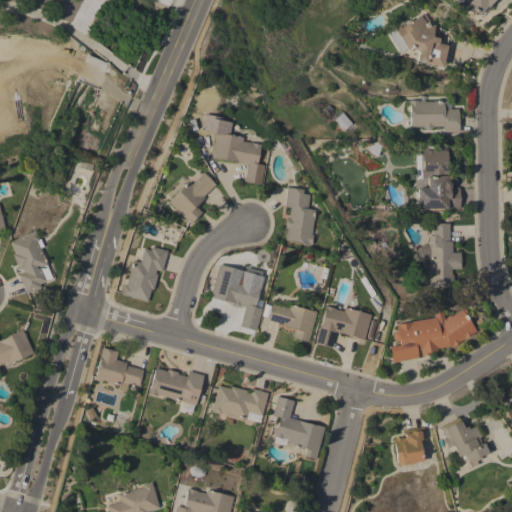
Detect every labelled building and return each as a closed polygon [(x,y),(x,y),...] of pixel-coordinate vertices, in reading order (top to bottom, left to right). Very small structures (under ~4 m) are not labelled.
[(493,0),(487,7),(485,6),(478,15),(469,8),(467,11),(460,6),(463,2),(460,0),(493,0)] [(400,51),(389,31),(402,24),(403,25),(424,13),(429,21),(426,23),(434,25),(431,37),(438,38),(436,43),(446,45),(441,67),(414,61),(416,52),(414,51),(414,50),(409,48),(407,50),(405,49),(405,48),(400,51)] [(457,132),(442,132),(442,126),(432,126),(432,128),(421,129),(421,127),(409,127),(409,103),(408,103),(408,100),(418,100),(418,102),(433,102),(433,101),(443,101),(443,109),(457,109),(457,132)] [(341,113),(341,112),(351,124),(342,131),(331,117),(339,110),(341,113)] [(215,132),(243,138),(242,141),(260,144),(256,164),(264,166),(260,184),(243,181),(246,164),(210,157),(215,132)] [(458,208),(427,209),(426,197),(426,190),(426,179),(415,179),(415,168),(422,168),(422,151),(425,151),(425,150),(433,150),(433,151),(447,150),(448,175),(450,175),(450,188),(458,188),(458,208)] [(214,185),(202,196),(203,198),(195,206),(201,212),(189,224),(167,202),(188,182),(190,184),(203,172),(214,185)] [(311,234),(312,235),(311,245),(305,244),(305,243),(285,240),(286,228),(285,228),(286,217),(288,217),(289,207),(284,207),(286,187),(303,189),(302,194),(309,195),(307,209),(314,210),(311,234)] [(449,241),(451,241),(452,252),(459,252),(459,268),(451,268),(451,284),(428,284),(427,236),(431,236),(431,223),(449,223),(449,241)] [(35,231),(38,239),(39,239),(43,247),(40,248),(47,265),(46,265),(49,272),(49,271),(52,277),(45,280),(45,281),(39,284),(40,287),(26,294),(17,275),(23,272),(21,269),(19,269),(13,255),(15,254),(10,242),(35,231)] [(161,271),(155,269),(154,274),(157,274),(153,289),(150,289),(146,301),(119,294),(121,285),(125,286),(132,261),(140,263),(143,249),(150,251),(151,247),(166,251),(161,271)] [(215,272),(242,280),(241,283),(260,288),(259,291),(265,293),(261,309),(256,328),(239,323),(244,306),(209,296),(215,272)] [(308,342),(291,338),(294,329),(283,326),(283,324),(267,320),(271,304),(289,309),(289,305),(316,312),(308,342)] [(364,340),(335,332),(330,349),(314,344),(324,306),(343,311),(344,307),(371,314),(364,340)] [(390,362),(388,347),(398,345),(397,341),(395,341),(391,339),(391,335),(393,331),(395,331),(394,325),(433,318),(432,311),(442,309),(444,321),(444,318),(448,316),(450,316),(459,310),(461,312),(463,309),(467,314),(465,315),(466,319),(475,331),(471,333),(472,334),(463,340),(462,339),(451,348),(450,347),(450,348),(448,346),(436,348),(436,351),(429,352),(430,355),(420,356),(419,350),(416,351),(417,358),(390,362)] [(0,340),(14,334),(14,333),(22,330),(33,354),(8,365),(7,362),(0,364),(0,340)] [(100,357),(99,356),(101,348),(117,352),(115,360),(126,363),(125,365),(143,370),(138,386),(128,383),(126,392),(117,389),(118,385),(94,378),(100,357)] [(157,396),(147,393),(154,368),(166,371),(167,369),(177,372),(177,374),(186,377),(187,371),(203,375),(196,398),(183,394),(181,402),(157,395),(157,396)] [(230,389),(230,386),(246,391),(245,393),(249,394),(250,388),(267,393),(259,423),(220,412),(220,414),(210,412),(217,385),(230,389)] [(315,459),(303,456),(305,449),(290,445),(292,441),(282,438),(282,439),(272,436),(274,431),(278,417),(271,415),(276,396),(293,401),(288,417),(324,427),(315,459)] [(458,417),(463,428),(466,426),(468,429),(475,425),(480,437),(477,438),(480,444),(482,443),(487,453),(479,456),(480,458),(475,461),(476,464),(470,467),(467,462),(466,462),(462,454),(457,457),(452,445),(446,448),(442,438),(444,437),(439,426),(458,417)] [(423,427),(425,442),(419,443),(421,461),(411,462),(412,464),(401,465),(401,464),(396,465),(392,440),(393,439),(393,438),(400,437),(401,442),(404,441),(403,430),(423,427)] [(191,476),(187,470),(193,466),(201,468),(204,474),(199,478),(191,476)] [(108,511),(106,506),(119,502),(117,494),(124,492),(123,491),(127,490),(128,491),(142,487),(141,485),(151,482),(158,508),(145,511),(108,511)] [(205,493),(205,490),(232,497),(228,511),(173,511),(175,506),(182,508),(185,498),(176,496),(177,490),(180,489),(180,488),(181,488),(186,489),(205,493)]
